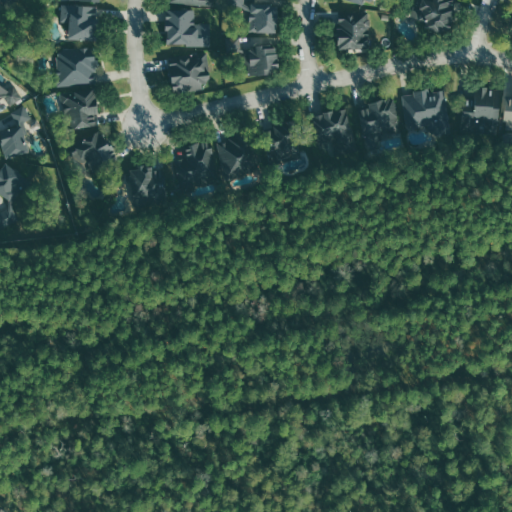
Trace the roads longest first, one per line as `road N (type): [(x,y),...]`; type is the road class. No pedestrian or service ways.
road 1 (residential): [(150,127),(315,81),(477,51),(511,55)]
road 2 (residential): [(150,127),(136,50),(138,0)]
